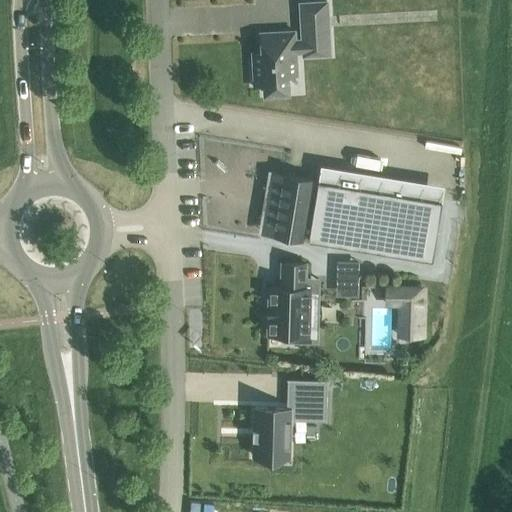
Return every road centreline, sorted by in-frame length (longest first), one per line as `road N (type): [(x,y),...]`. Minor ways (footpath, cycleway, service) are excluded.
road 1 (track): [(465,511),(511,173)]
road 2 (unclassified): [(169,511),(169,226)]
road 3 (unclassified): [(169,226),(158,0)]
road 4 (secondary): [(23,0),(22,192)]
road 5 (secondary): [(66,184),(41,0)]
road 6 (secondary): [(33,275),(73,409)]
road 7 (secondary): [(73,409),(76,274)]
